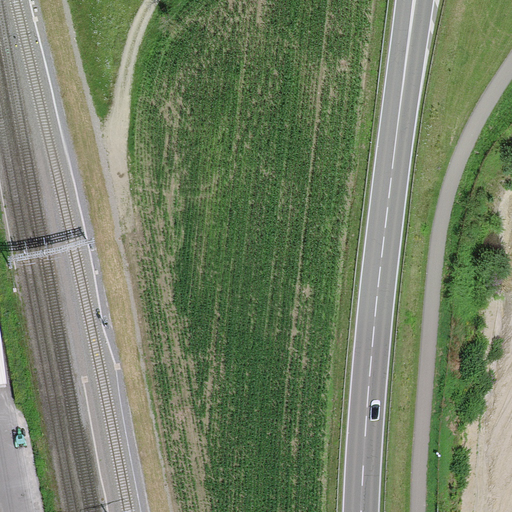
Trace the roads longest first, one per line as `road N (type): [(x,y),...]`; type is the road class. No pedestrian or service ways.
road 1 (secondary): [(414,0),(380,267),(361,511)]
road 2 (track): [(425,511),(438,310),(456,196),(484,116),(511,71)]
road 3 (track): [(122,225),(120,119),(153,0)]
